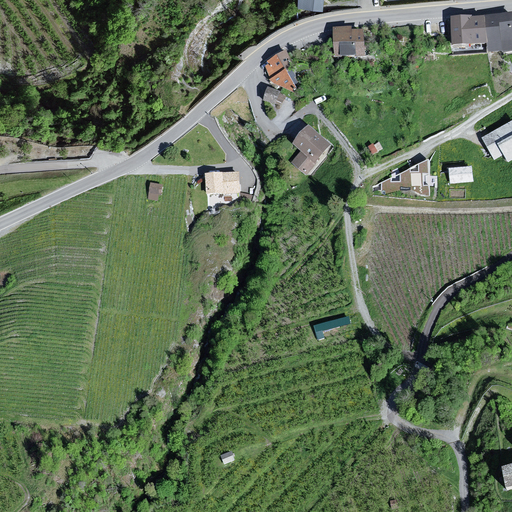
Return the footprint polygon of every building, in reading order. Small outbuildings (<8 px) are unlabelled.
[(471,19),(449,20),(452,50),(487,47),(488,54),(498,53),(496,42),(502,43),(511,41),(511,17),(472,21),(471,19)] [(351,29),(335,29),(336,56),(364,55),(363,32),(351,32),(351,29)] [(286,53),(266,66),(273,81),(295,92),(297,90),(285,70),(293,65),(286,53)] [(269,88),(265,101),(281,105),(285,96),(280,94),(280,92),(269,88)] [(511,125),(483,143),(497,163),(505,158),(510,166),(511,164),(511,125)] [(308,177),(331,148),(308,130),(292,150),(300,156),(292,165),(308,177)] [(411,168),(422,163),(418,155),(407,160),(411,168)] [(431,161),(382,184),(382,196),(430,197),(431,161)] [(471,181),(470,172),(441,173),(441,182),(471,181)] [(239,174),(208,175),(208,193),(240,192),(239,174)] [(152,183),(149,198),(160,200),(163,186),(152,183)] [(348,317),(315,326),(319,340),(324,338),(322,331),(350,324),(348,317)] [(232,452),(221,457),(225,464),(235,460),(232,452)] [(509,489),(511,487),(511,463),(503,466),(509,489)]
